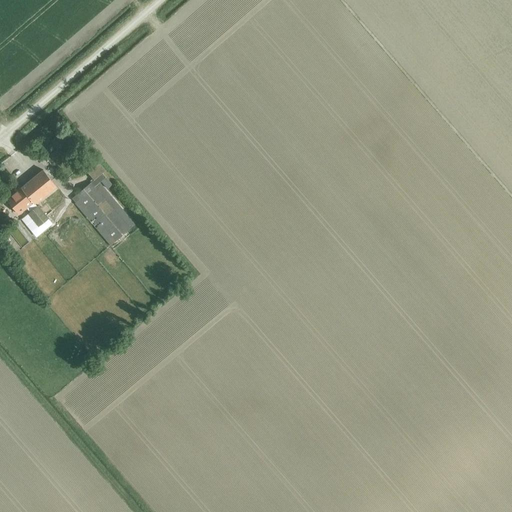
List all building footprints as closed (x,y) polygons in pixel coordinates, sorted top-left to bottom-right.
[(51,140),(57,148),(67,140),(61,132),(51,140)] [(29,160),(27,156),(37,151),(31,140),(8,153),(16,167),(29,160)] [(108,188),(114,182),(93,158),(81,168),(93,181),(76,196),(116,242),(129,230),(93,189),(102,181),(108,188)] [(43,171),(21,188),(20,188),(6,199),(17,214),(26,208),(29,212),(27,214),(37,227),(48,219),(37,205),(36,206),(34,204),(56,187),(43,171)] [(64,220),(54,227),(58,233),(68,227),(64,220)]
